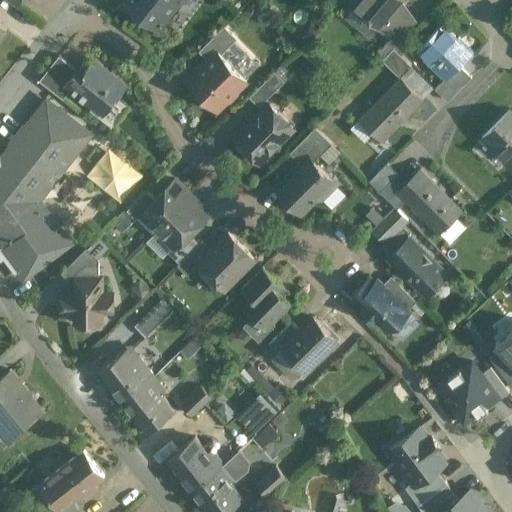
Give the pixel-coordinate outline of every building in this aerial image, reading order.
[(127,0),(126,2),(158,26),(173,7),(178,7),(183,0),(127,0)] [(405,0),(359,0),(370,9),(368,16),(381,28),(404,1),(405,0)] [(404,1),(381,28),(392,37),(399,43),(419,23),(404,1)] [(442,24),(418,49),(446,77),(459,64),(472,51),(459,38),(457,39),(442,24)] [(224,25),(199,51),(209,61),(219,51),(222,54),(237,38),(224,25)] [(392,37),(379,50),(385,56),(394,48),(399,43),(392,37)] [(412,65),(394,48),(385,56),(382,60),(400,77),(401,76),(412,65)] [(209,61),(188,82),(216,110),(227,99),(231,99),(236,94),(236,90),(247,79),(222,54),(219,51),(209,61)] [(59,55),(40,80),(63,98),(71,89),(65,85),(76,72),(78,69),(59,55)] [(128,83),(95,58),(81,76),(76,72),(65,85),(71,89),(104,115),(128,83)] [(446,77),(435,88),(448,101),(472,77),(459,64),(446,77)] [(432,85),(412,65),(401,76),(421,96),(432,85)] [(275,71),(249,97),(259,106),(285,81),(275,71)] [(400,77),(360,118),(382,140),(423,98),(421,96),(401,76),(400,77)] [(26,126),(12,144),(14,145),(0,162),(0,236),(30,276),(72,246),(37,200),(89,134),(48,102),(28,127),(26,126)] [(269,103),(235,138),(259,162),(293,128),(269,103)] [(511,111),(510,110),(482,137),(495,150),(498,147),(509,158),(506,161),(507,162),(511,156),(511,111)] [(315,127),(290,152),(301,163),(308,156),(314,161),(332,143),(315,127)] [(111,145),(88,171),(121,201),(145,175),(111,145)] [(314,161),(308,156),(301,163),(277,187),(302,213),(316,199),(322,199),(337,184),(314,161)] [(387,162),(369,180),(380,192),(393,180),(398,174),(387,162)] [(461,209),(420,169),(401,187),(398,190),(402,194),(439,231),(461,209)] [(155,199),(141,213),(141,214),(158,230),(192,196),(175,179),(155,199)] [(393,180),(380,192),(393,204),(402,194),(398,190),(401,187),(393,180)] [(147,191),(127,210),(136,220),(141,214),(141,213),(155,199),(147,191)] [(192,196),(158,230),(174,247),(175,247),(189,233),(209,213),(192,196)] [(409,220),(395,207),(372,229),(385,242),(385,244),(400,229),(409,220)] [(446,274),(409,237),(409,238),(400,229),(385,244),(385,248),(392,255),(389,257),(426,294),(446,274)] [(212,249),(198,262),(199,263),(224,288),(254,258),(228,232),(212,249)] [(189,233),(175,247),(174,247),(169,252),(179,263),(199,243),(189,233)] [(179,263),(177,265),(187,275),(199,263),(198,262),(212,249),(203,239),(199,243),(179,263)] [(99,260),(87,247),(61,273),(74,285),(75,277),(99,277),(99,260)] [(492,257),(477,270),(487,282),(502,269),(492,257)] [(284,287),(263,267),(242,288),(253,299),(245,308),(266,328),(291,303),(279,291),(284,287)] [(417,301),(391,276),(383,284),(408,310),(417,301)] [(99,277),(75,277),(74,285),(74,293),(63,293),(63,311),(76,311),(76,323),(101,323),(101,311),(113,311),(113,293),(103,293),(103,277),(99,277)] [(408,310),(383,284),(380,287),(370,277),(353,294),(364,305),(361,308),(375,322),(378,319),(390,331),(409,311),(408,310)] [(159,302),(135,325),(146,336),(170,313),(159,302)] [(300,329),(282,346),(283,346),(306,370),(336,341),(312,316),(300,329)] [(291,320),(269,342),(278,351),(283,346),(282,346),(300,329),(291,320)] [(490,358),(509,382),(511,380),(511,321),(488,340),(498,353),(490,358)] [(194,337),(181,350),(188,358),(201,345),(194,337)] [(134,360),(126,349),(100,370),(124,400),(154,376),(139,356),(134,360)] [(469,352),(433,378),(465,421),(509,389),(491,364),(482,370),(469,352)] [(0,377),(0,428),(8,439),(44,410),(11,369),(0,377)] [(124,400),(123,400),(148,431),(174,410),(161,393),(166,389),(155,376),(154,376),(124,400)] [(201,385),(182,403),(193,415),(212,397),(201,385)] [(264,406),(245,424),(253,432),(272,415),(264,406)] [(419,424),(387,447),(411,481),(407,485),(420,503),(449,482),(439,468),(447,462),(419,424)] [(269,425),(254,439),(259,445),(268,437),(269,439),(276,432),(269,425)] [(195,436),(168,458),(192,489),(224,464),(213,449),(208,453),(195,436)] [(84,449),(39,483),(47,494),(60,510),(104,476),(84,449)] [(238,451),(224,464),(235,477),(235,478),(247,469),(248,463),(238,451)] [(224,464),(192,489),(210,511),(225,511),(243,498),(230,481),(235,478),(235,477),(224,464)] [(276,466),(256,483),(267,495),(286,478),(276,466)] [(449,482),(420,503),(426,511),(489,511),(470,485),(457,494),(449,482)] [(39,483),(31,491),(39,501),(47,494),(39,483)]
